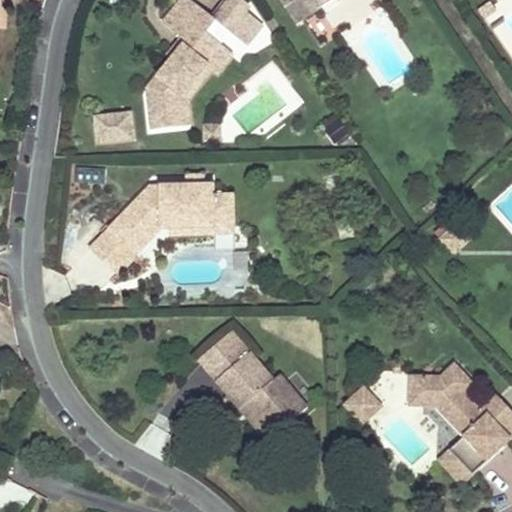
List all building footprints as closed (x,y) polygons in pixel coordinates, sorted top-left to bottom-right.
[(159,67),(187,33),(183,30),(199,11),(185,0),(209,0),(219,8),(225,0),(152,0),(160,7),(128,46),(131,95),(161,92),(159,67)] [(224,12),(233,0),(225,0),(219,8),(224,12)] [(159,67),(161,92),(171,92),(169,68),(193,38),(198,42),(213,25),(199,11),(183,30),(187,33),(159,67)] [(74,107),(109,104),(107,79),(72,82),(74,107)] [(130,116),(92,119),(94,149),(132,146),(130,116)] [(337,118),(321,128),(331,143),(347,133),(337,118)] [(160,140),(160,151),(179,150),(179,139),(160,140)] [(209,185),(209,162),(191,162),(190,151),(179,150),(160,151),(125,151),(81,194),(108,223),(135,197),(165,197),(190,197),(190,186),(209,185)] [(190,197),(165,197),(165,206),(209,205),(209,185),(190,186),(190,197)] [(108,223),(81,194),(63,212),(91,240),(108,223)] [(432,233),(452,252),(472,230),(452,212),(432,233)] [(187,351),(224,325),(207,304),(169,331),(187,351)] [(224,325),(187,351),(215,389),(223,382),(244,411),(280,385),(252,345),(244,351),(224,325)] [(455,390),(440,373),(448,365),(419,331),(403,344),(393,345),(393,383),(405,383),(436,417),(422,430),(445,456),(483,422),(455,390)] [(393,383),(393,345),(378,344),(378,384),(393,383)] [(470,377),(455,390),(483,422),(498,408),(470,377)] [(337,401),(359,423),(381,402),(359,380),(337,401)] [(244,411),(223,382),(215,389),(237,416),(244,411)] [(445,456),(422,430),(410,440),(433,466),(445,456)]
